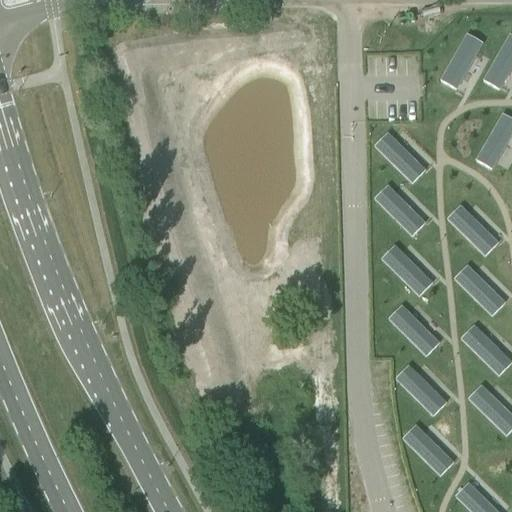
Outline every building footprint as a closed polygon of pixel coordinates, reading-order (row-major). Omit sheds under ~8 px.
[(467,39),(439,86),(455,95),(483,48),(467,39)] [(511,40),(510,39),(482,85),(498,95),(511,72),(511,40)] [(511,124),(502,118),(474,165),(491,175),(511,139),(511,124)] [(387,137),(373,151),(412,190),(426,176),(387,137)] [(424,171),(433,163),(419,149),(411,157),(424,171)] [(386,190),(372,204),(411,243),(425,229),(386,190)] [(460,211),(446,224),(485,262),(498,249),(460,211)] [(394,250),(380,264),(418,302),(432,289),(394,250)] [(466,271),(452,285),(490,322),(504,308),(466,271)] [(401,310),(387,324),(425,363),(439,349),(401,310)] [(474,330),(460,343),(497,382),(511,369),(474,330)] [(408,371),(394,384),(432,422),(446,408),(408,371)] [(511,397),(489,375),(464,400),(507,443),(511,437),(511,397)] [(448,402),(454,392),(435,379),(428,390),(448,402)] [(415,430),(401,444),(439,482),(453,468),(415,430)] [(492,511),(469,488),(455,502),(464,511),(492,511)]
